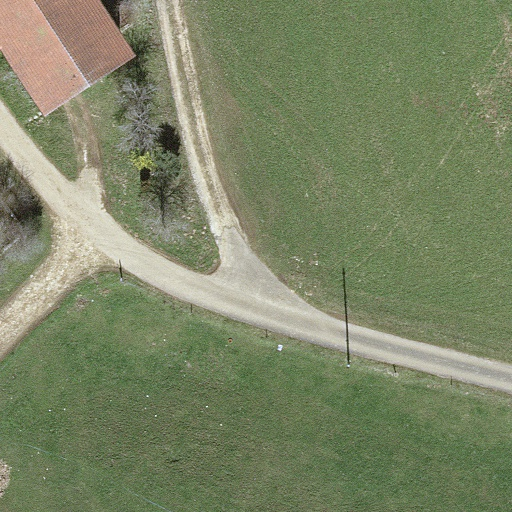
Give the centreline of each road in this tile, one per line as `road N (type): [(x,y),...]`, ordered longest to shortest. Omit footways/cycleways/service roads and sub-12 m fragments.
road 1 (track): [(0,135),(78,226),(143,267),(511,377)]
road 2 (track): [(257,305),(193,145),(171,0)]
